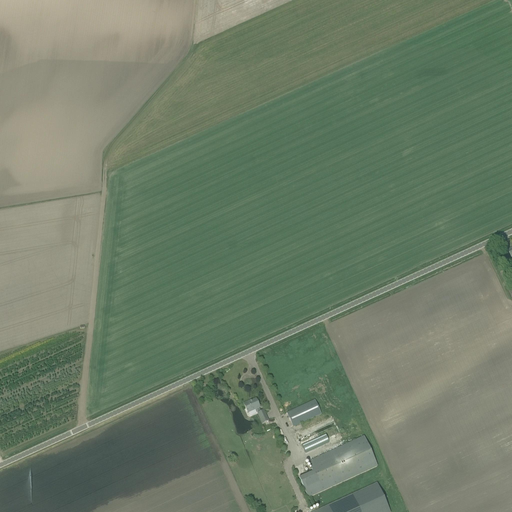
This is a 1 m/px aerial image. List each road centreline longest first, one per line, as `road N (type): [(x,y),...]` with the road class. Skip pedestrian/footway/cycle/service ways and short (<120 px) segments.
road 1 (unclassified): [(0,464),(511,231)]
road 2 (track): [(198,22),(192,53),(108,151),(77,429)]
